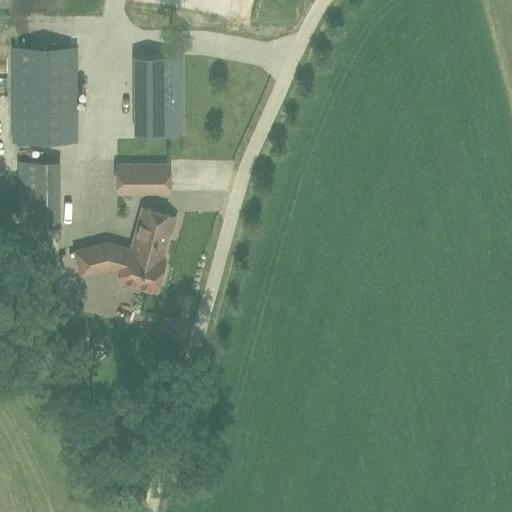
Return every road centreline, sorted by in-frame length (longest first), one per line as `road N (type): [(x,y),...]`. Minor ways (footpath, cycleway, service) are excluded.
road 1 (unclassified): [(153,511),(241,178),(327,0)]
road 2 (track): [(153,502),(0,298)]
